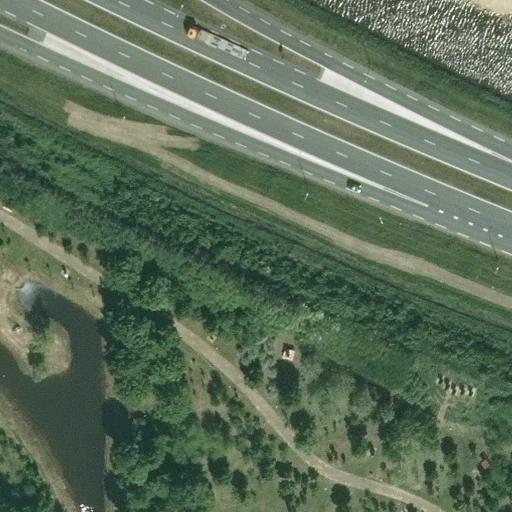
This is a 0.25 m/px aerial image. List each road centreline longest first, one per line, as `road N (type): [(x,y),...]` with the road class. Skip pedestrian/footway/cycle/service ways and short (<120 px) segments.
road 1 (primary): [(12,0),(433,193)]
road 2 (primary): [(0,32),(151,99),(433,193)]
road 3 (primary): [(511,175),(116,0)]
road 4 (primary): [(511,175),(225,0)]
